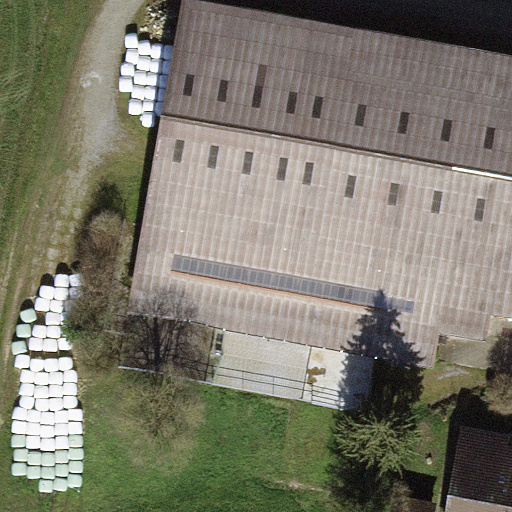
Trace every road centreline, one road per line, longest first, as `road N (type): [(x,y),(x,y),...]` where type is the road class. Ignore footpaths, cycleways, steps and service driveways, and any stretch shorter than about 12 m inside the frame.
road 1 (track): [(57,312),(133,0)]
road 2 (track): [(375,0),(511,27)]
